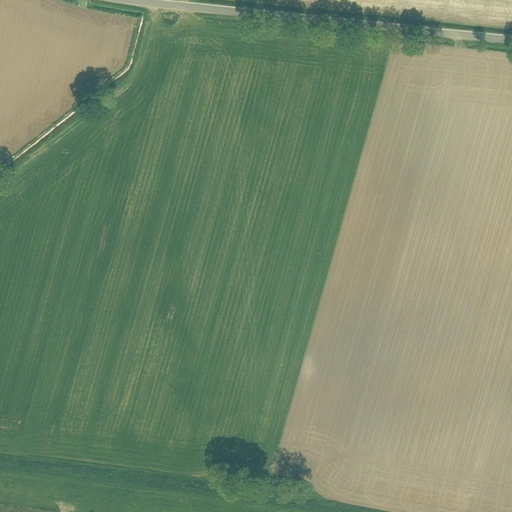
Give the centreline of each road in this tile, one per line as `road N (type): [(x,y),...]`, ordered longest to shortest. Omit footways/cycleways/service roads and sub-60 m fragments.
road 1 (unclassified): [(511,38),(129,0)]
road 2 (track): [(297,511),(0,475)]
